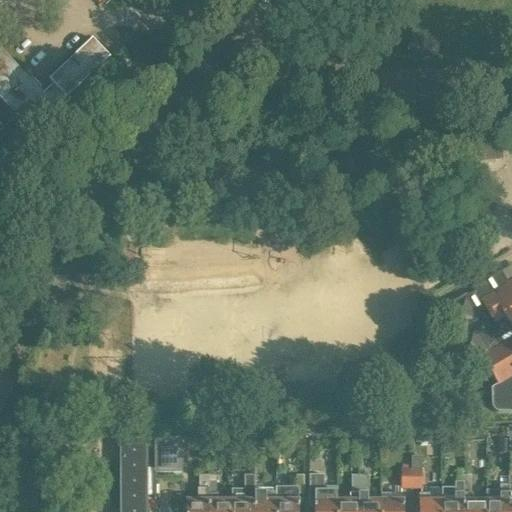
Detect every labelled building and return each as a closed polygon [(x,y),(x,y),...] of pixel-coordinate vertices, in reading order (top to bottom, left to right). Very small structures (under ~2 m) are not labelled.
[(404,0),(397,27),(479,51),(493,0),(404,0)] [(0,173),(11,164),(14,168),(39,144),(25,131),(27,129),(28,130),(53,106),(52,105),(63,94),(67,98),(110,57),(92,39),(49,79),(53,83),(40,95),(0,52),(0,97),(17,116),(4,128),(0,123),(0,173)] [(477,150),(479,163),(502,161),(501,148),(477,150)] [(501,271),(490,278),(473,288),(477,295),(469,300),(467,296),(439,313),(455,339),(448,343),(464,370),(482,359),(498,385),(491,389),(492,406),(492,407),(492,408),(493,409),(494,410),(494,411),(496,412),(498,413),(510,414),(511,413),(511,329),(511,328),(511,327),(511,282),(509,284),(501,271)] [(415,428),(415,443),(437,443),(437,428),(415,428)] [(154,437),(154,452),(146,452),(146,446),(122,446),(121,511),(145,511),(146,487),(154,487),(154,473),(182,473),(182,437),(166,437),(154,437)] [(499,440),(499,452),(508,452),(508,440),(499,440)] [(231,443),(231,456),(252,456),(252,442),(231,443)] [(303,442),(283,442),(283,455),(304,455),(303,442)] [(455,442),(442,442),(442,451),(455,451),(455,442)] [(254,461),(254,476),(253,511),(275,511),(276,502),(276,489),(262,489),(262,483),(263,483),(263,477),(262,469),(261,461),(254,461)] [(401,490),(412,490),(412,469),(401,469),(401,487),(401,490)] [(422,469),(412,469),(412,490),(421,490),(422,490),(422,488),(422,469)] [(207,511),(208,476),(199,476),(199,489),(197,489),(197,502),(182,502),(182,511),(207,511)] [(216,476),(208,476),(207,511),(231,511),(231,502),(218,502),(218,494),(216,494),(216,476)] [(231,511),(253,511),(254,476),(244,476),(244,490),(231,490),(231,502),(231,511)] [(276,488),(276,489),(276,502),(275,511),(298,511),(298,495),(304,495),(304,476),(296,476),(296,488),(276,488)] [(314,511),(336,511),(336,502),(336,493),(324,493),(324,476),(309,476),(309,508),(314,508),(314,511)] [(350,502),(336,502),(336,511),(358,511),(358,476),(351,476),(351,494),(350,494),(350,502)] [(366,476),(358,476),(358,511),(380,511),(380,502),(368,502),(368,494),(366,494),(366,476)] [(454,502),(441,502),(441,511),(463,511),(464,476),(456,476),(456,494),(454,494),(454,502)] [(464,476),(463,511),(487,511),(487,502),(486,502),(472,502),(472,494),(471,495),(471,476),(464,476)] [(508,511),(509,486),(500,486),(500,492),(486,492),(486,502),(487,502),(487,511),(508,511)] [(380,502),(380,511),(403,511),(403,494),(400,494),(394,494),(393,494),(393,502),(380,502)] [(419,494),(418,511),(441,511),(441,502),(429,502),(429,494),(428,494),(421,494),(419,494)]
